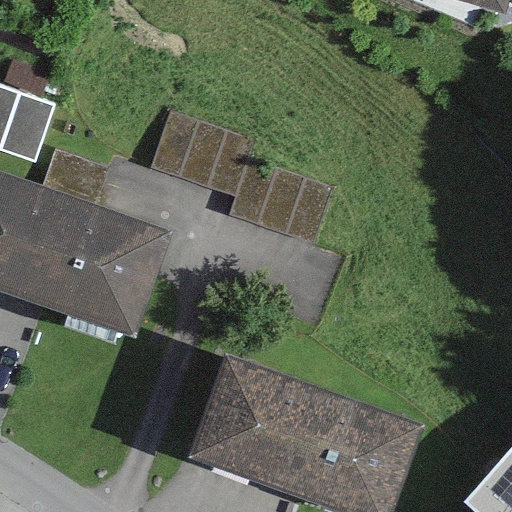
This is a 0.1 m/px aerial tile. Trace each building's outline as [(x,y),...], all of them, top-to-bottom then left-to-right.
[(510,0),(459,0),(507,11),(510,0)] [(0,82),(0,148),(36,161),(56,102),(0,82)] [(168,226),(0,173),(0,292),(134,334),(168,226)] [(385,511),(415,422),(211,357),(178,459),(345,511),(385,511)] [(511,511),(511,442),(458,497),(475,511),(511,511)]
